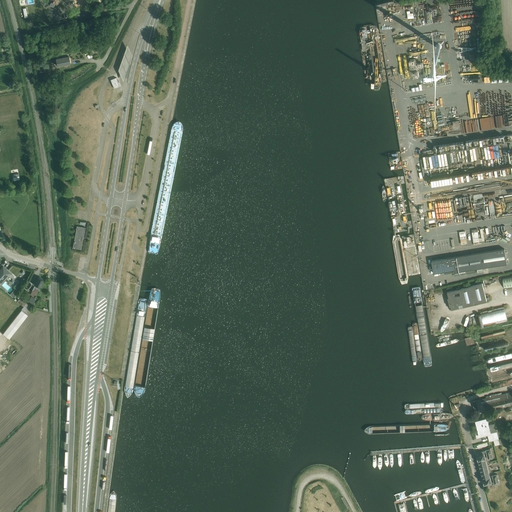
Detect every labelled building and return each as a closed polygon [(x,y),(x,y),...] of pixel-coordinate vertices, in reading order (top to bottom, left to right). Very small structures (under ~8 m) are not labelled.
[(126,44),(117,69),(122,80),(131,54),(126,44)] [(56,59),(57,66),(70,64),(68,56),(56,59)] [(437,141),(438,151),(448,150),(448,145),(445,145),(444,140),(437,141)] [(5,144),(6,158),(18,157),(17,143),(5,144)] [(21,180),(20,169),(23,169),(22,159),(10,161),(13,181),(21,180)] [(73,248),(81,250),(85,228),(77,227),(73,248)] [(458,230),(452,231),(454,244),(460,243),(458,230)] [(505,248),(432,260),(434,273),(444,271),(444,274),(507,263),(505,248)] [(0,283),(11,271),(3,264),(0,267),(0,283)] [(511,275),(502,277),(505,288),(511,286),(511,275)] [(39,276),(33,285),(39,288),(44,279),(39,276)] [(19,281),(9,293),(13,296),(23,284),(19,281)] [(2,285),(9,292),(12,289),(5,282),(2,285)] [(450,306),(451,306),(452,309),(487,300),(482,283),(447,292),(449,297),(448,298),(450,306)] [(30,294),(35,297),(39,289),(34,286),(30,294)] [(31,296),(28,301),(32,304),(36,299),(31,296)] [(20,298),(0,323),(0,328),(10,337),(34,309),(20,298)] [(479,312),(482,324),(508,318),(505,306),(479,312)] [(476,400),(472,401),(475,414),(511,404),(511,390),(502,393),(501,392),(495,393),(496,395),(476,400)] [(479,430),(478,431),(475,431),(476,437),(488,434),(488,435),(489,441),(494,440),(499,439),(495,423),(489,424),(487,417),(476,420),(479,430)] [(491,448),(477,453),(479,460),(483,479),(485,484),(492,482),(485,453),(486,451),(488,459),(493,458),(491,448)]
